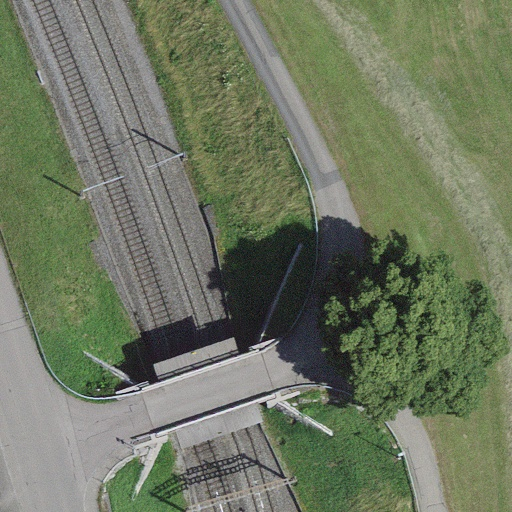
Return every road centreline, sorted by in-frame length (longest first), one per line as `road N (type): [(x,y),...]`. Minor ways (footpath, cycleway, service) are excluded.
road 1 (track): [(362,341),(335,201),(251,0)]
road 2 (residential): [(434,511),(398,400),(362,341),(267,372)]
road 3 (unclassified): [(148,414),(267,372)]
road 4 (unclassified): [(148,414),(29,447)]
